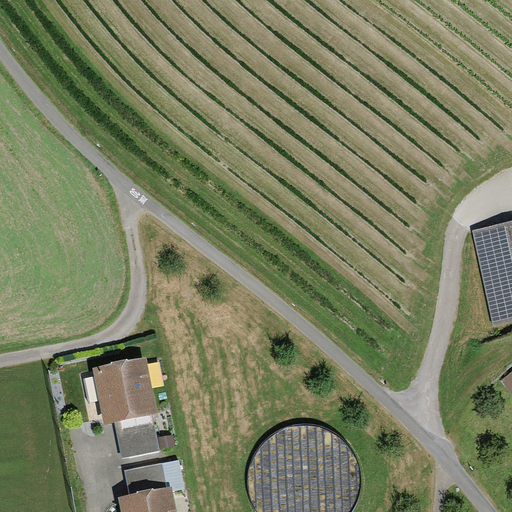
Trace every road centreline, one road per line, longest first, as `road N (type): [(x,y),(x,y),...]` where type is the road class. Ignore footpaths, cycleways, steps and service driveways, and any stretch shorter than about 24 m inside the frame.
road 1 (track): [(0,45),(125,187),(405,410),(487,511)]
road 2 (track): [(125,187),(137,297),(127,317),(87,342),(0,360)]
road 3 (track): [(511,192),(467,214),(452,249),(433,378),(405,410)]
